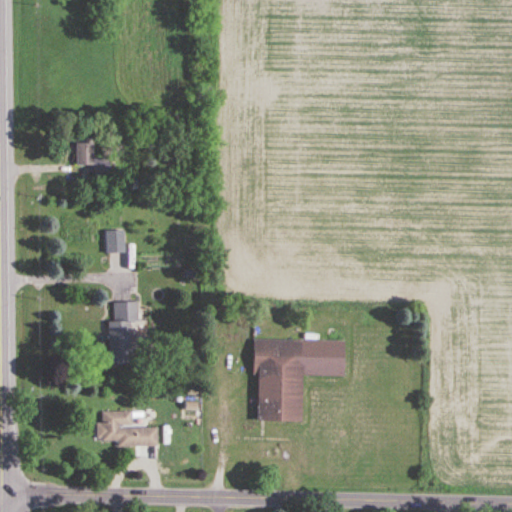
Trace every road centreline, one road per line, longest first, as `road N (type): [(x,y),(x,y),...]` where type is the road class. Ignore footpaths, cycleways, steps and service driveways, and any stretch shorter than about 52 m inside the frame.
road 1 (tertiary): [(511,483),(0,479)]
road 2 (secondary): [(0,479),(0,274)]
